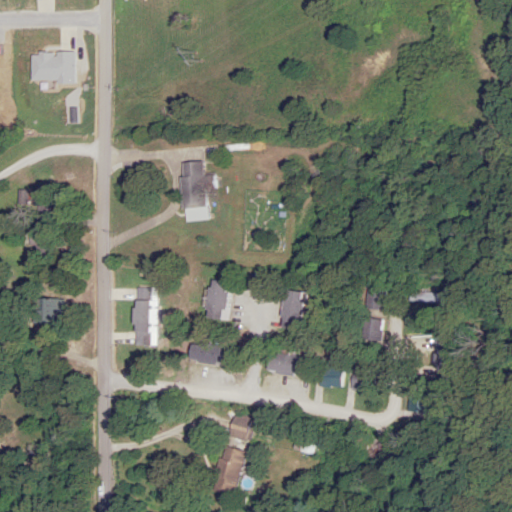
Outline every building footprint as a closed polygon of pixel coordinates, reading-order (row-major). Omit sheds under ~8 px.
[(214,162),(191,164),(196,210),(220,208),(214,162)] [(62,258),(63,199),(40,199),(40,247),(43,247),(43,258),(62,258)] [(238,319),(238,282),(214,281),(214,319),(238,319)] [(389,310),(390,289),(368,288),(367,309),(389,310)] [(160,289),(140,290),(142,346),(161,346),(160,289)] [(312,330),(313,292),(293,291),(292,318),(287,318),(286,328),(312,330)] [(462,305),(462,294),(410,292),(410,303),(462,305)] [(70,325),(70,300),(37,300),(37,325),(70,325)] [(364,341),(386,341),(386,318),(364,318),(364,341)] [(460,378),(460,341),(438,341),(438,378),(460,378)] [(238,365),(238,346),(203,346),(203,365),(238,365)] [(271,375),(317,375),(317,356),(271,356),(271,375)] [(348,388),(348,368),(325,368),(325,388),(348,388)] [(354,390),(379,391),(380,372),(354,371),(354,390)] [(413,413),(433,413),(433,391),(413,391),(413,413)] [(231,435),(248,442),(253,430),(264,434),(268,425),(240,413),(231,435)] [(235,498),(247,451),(224,445),(212,492),(235,498)]
